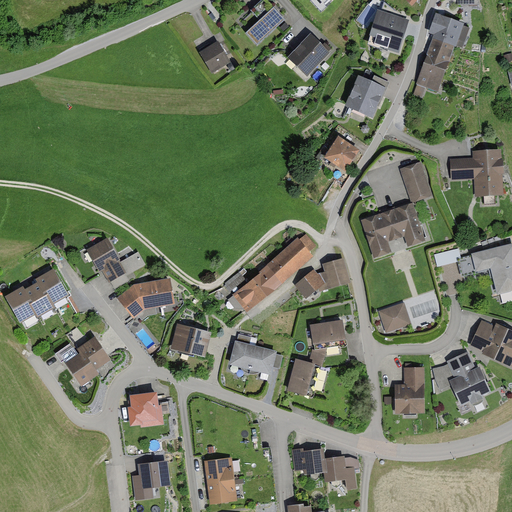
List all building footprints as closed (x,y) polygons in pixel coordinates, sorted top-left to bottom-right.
[(258,46),(285,21),(265,0),(264,0),(251,13),(259,22),(247,34),(258,46)] [(385,3),(381,13),(399,18),(400,14),(385,3)] [(381,13),(377,12),(368,46),(401,55),(410,21),(399,18),(381,13)] [(435,37),(433,42),(453,50),(463,24),(436,15),(429,35),(435,37)] [(286,24),(281,29),(284,32),(289,27),(286,24)] [(331,55),(311,36),(287,60),(307,80),(331,55)] [(453,50),(433,42),(413,95),(423,98),(427,89),(438,93),(453,50)] [(230,63),(219,43),(200,54),(212,74),(230,63)] [(375,77),(372,84),(387,90),(390,83),(375,77)] [(372,84),(358,78),(345,109),(374,121),(387,90),(372,84)] [(368,126),(363,127),(361,131),(364,135),(368,134),(370,130),(368,126)] [(359,152),(339,139),(325,160),(345,173),(359,152)] [(325,154),(321,151),(317,157),(321,160),(325,154)] [(473,159),(450,160),(451,181),(474,180),(475,197),(483,197),(484,206),(495,206),(494,196),(503,196),(501,151),(473,152),(473,159)] [(421,162),(400,169),(412,203),(413,203),(433,196),(421,162)] [(340,178),(336,184),(342,190),(347,182),(340,178)] [(412,203),(362,220),(375,259),(392,253),(389,242),(405,237),(409,247),(426,241),(413,203),(412,203)] [(299,242),(309,253),(316,246),(306,235),(299,242)] [(108,238),(87,250),(100,273),(103,271),(110,283),(111,282),(125,274),(127,273),(108,238)] [(299,242),(298,240),(267,267),(282,285),(313,258),(309,253),(299,242)] [(511,246),(473,256),(478,274),(491,271),(498,298),(511,294),(511,246)] [(135,248),(123,255),(133,272),(145,265),(135,248)] [(459,263),(458,260),(456,250),(435,255),(438,268),(459,263)] [(463,278),(478,274),(473,256),(458,260),(459,263),(463,278)] [(326,285),(319,291),(319,295),(351,286),(345,260),(323,266),(324,274),(319,276),(326,285)] [(282,285),(267,267),(252,280),(266,298),(282,285)] [(41,284),(54,308),(71,300),(56,271),(39,280),(41,284)] [(319,276),(314,271),(295,289),(306,302),(319,291),(326,285),(319,276)] [(224,285),(230,292),(246,279),(240,272),(224,285)] [(129,282),(125,274),(111,282),(115,290),(129,282)] [(266,298),(252,280),(233,295),(234,297),(245,310),(247,314),(266,298)] [(135,287),(118,300),(134,322),(145,311),(176,308),(172,282),(135,287)] [(41,284),(25,293),(38,317),(40,321),(56,312),(54,308),(41,284)] [(23,290),(6,299),(21,326),(38,317),(25,293),(23,290)] [(245,310),(234,297),(229,301),(235,309),(245,310)] [(405,303),(379,311),(386,333),(412,325),(405,303)] [(343,319),(310,325),(315,350),(327,348),(339,346),(342,348),(346,347),(347,345),(343,319)] [(495,326),(482,320),(470,346),(483,352),(482,353),(511,367),(511,329),(497,322),(495,326)] [(213,336),(177,326),(171,352),(206,361),(213,336)] [(238,344),(236,344),(230,367),(242,369),(245,374),(249,375),(256,349),(248,347),(250,338),(240,336),(238,344)] [(79,350),(82,354),(95,373),(112,362),(96,339),(79,350)] [(70,345),(56,355),(62,363),(76,354),(70,345)] [(327,348),(315,350),(313,350),(310,362),(321,365),(323,365),(327,348)] [(277,354),(256,349),(249,375),(257,375),(259,374),(271,377),(273,369),(277,354)] [(476,368),(468,351),(447,361),(449,364),(455,378),(449,380),(452,386),(461,406),(470,401),(472,405),(484,399),(483,396),(492,391),(480,366),(476,368)] [(95,373),(82,354),(66,366),(82,389),(98,377),(95,373)] [(284,356),(277,354),(273,369),(280,370),(284,356)] [(310,362),(296,358),(288,391),(307,396),(308,397),(312,399),(314,398),(315,392),(314,390),(321,365),(310,362)] [(441,391),(452,386),(449,380),(455,378),(449,364),(433,369),(435,380),(441,391)] [(425,367),(405,367),(405,384),(395,384),(396,414),(426,413),(425,367)] [(157,395),(130,398),(132,409),(128,410),(131,429),(141,428),(141,429),(165,426),(162,406),(159,406),(157,395)] [(327,475),(325,461),(324,451),(304,453),(304,451),(292,453),(294,473),(304,472),(304,477),(311,476),(312,480),(316,482),(320,479),(320,475),(324,475),(327,475)] [(327,475),(324,475),(325,485),(332,484),(332,487),(337,489),(342,486),(341,483),(346,482),(347,491),(358,490),(356,470),(347,471),(346,460),(346,459),(325,461),(327,475)] [(232,460),(205,463),(208,484),(235,481),(232,460)] [(347,471),(356,470),(360,470),(359,463),(351,460),(346,460),(347,471)] [(168,463),(139,467),(140,478),(133,479),(136,502),(155,499),(154,490),(172,488),(168,463)] [(235,481),(208,484),(210,506),(238,503),(235,485),(235,481)]
